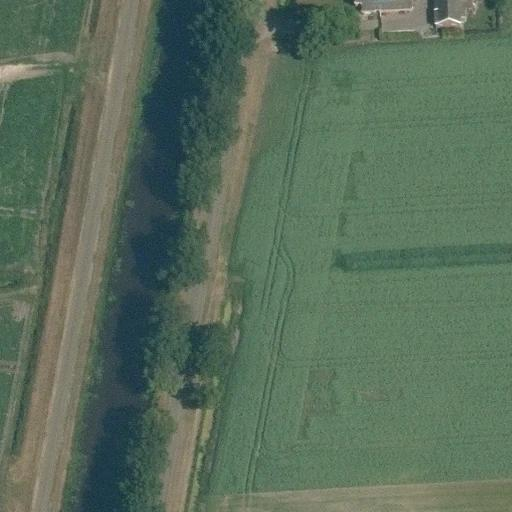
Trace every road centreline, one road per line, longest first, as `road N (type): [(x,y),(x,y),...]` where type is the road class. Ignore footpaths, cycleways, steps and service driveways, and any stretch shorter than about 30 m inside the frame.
road 1 (unclassified): [(157,511),(250,0)]
road 2 (unclassified): [(39,511),(131,0)]
